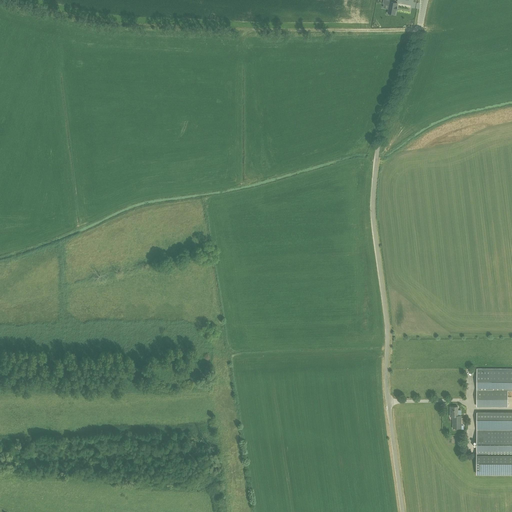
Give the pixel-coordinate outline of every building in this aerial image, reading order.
[(391,0),(389,0),(383,0),(383,3),(388,4),(387,9),(389,9),(388,13),(395,14),(396,10),(397,7),(397,6),(397,3),(391,2),(391,0)] [(511,369),(477,369),(477,406),(508,406),(508,390),(511,390),(511,369)] [(451,416),(453,416),(455,416),(455,419),(461,418),(461,415),(458,415),(458,406),(451,406),(451,416)] [(511,473),(511,412),(477,412),(476,474),(511,473)] [(453,416),(454,428),(462,428),(461,418),(455,419),(455,416),(453,416)]
